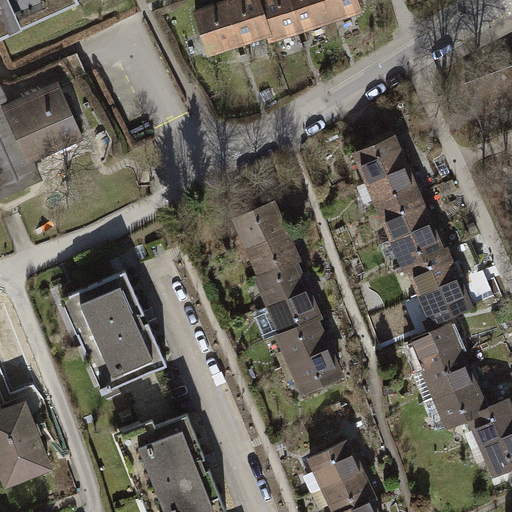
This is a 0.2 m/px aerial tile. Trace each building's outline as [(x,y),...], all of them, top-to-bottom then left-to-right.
[(0,0),(0,37),(79,1),(78,0),(0,0)] [(245,47),(276,37),(265,0),(234,0),(230,1),(245,47)] [(297,0),(265,0),(276,37),(277,42),(307,34),(297,0)] [(328,0),(297,0),(307,34),(336,26),(328,0)] [(360,0),(328,0),(336,26),(366,17),(360,0)] [(210,58),(245,47),(230,1),(195,13),(210,58)] [(511,65),(462,84),(480,132),(511,119),(511,65)] [(0,87),(0,86),(0,121),(0,122),(62,95),(56,82),(8,104),(0,87)] [(79,134),(62,95),(0,122),(0,121),(0,189),(2,195),(27,184),(17,161),(79,134)] [(393,135),(351,154),(425,321),(467,303),(393,135)] [(285,231),(272,201),(231,219),(244,249),(285,231)] [(297,258),(285,231),(244,249),(256,276),(292,261),(297,258)] [(304,288),(292,261),(256,276),(252,278),(264,305),(304,288)] [(124,269),(69,294),(84,326),(76,330),(87,356),(94,353),(107,382),(100,386),(102,391),(166,361),(148,322),(143,324),(138,313),(143,310),(124,269)] [(316,315),(304,288),(264,305),(276,332),(316,315)] [(276,332),(272,334),(282,356),(325,337),(316,315),(276,332)] [(407,342),(420,372),(461,354),(448,324),(407,342)] [(333,354),(325,337),(282,356),(290,374),(333,354)] [(343,377),(333,354),(290,374),(299,396),(343,377)] [(420,372),(432,401),(474,384),(461,354),(420,372)] [(465,419),(485,410),(474,384),(432,401),(444,428),(465,419)] [(476,446),(511,430),(511,411),(507,401),(485,410),(465,419),(476,446)] [(21,404),(0,412),(0,469),(6,484),(49,468),(21,404)] [(187,412),(125,436),(147,492),(140,495),(146,511),(220,511),(227,510),(210,466),(204,469),(200,456),(204,455),(187,412)] [(489,476),(511,465),(511,430),(476,446),(489,476)] [(330,511),(338,511),(372,497),(346,440),(306,458),(330,511)] [(338,511),(378,511),(372,497),(338,511)]
